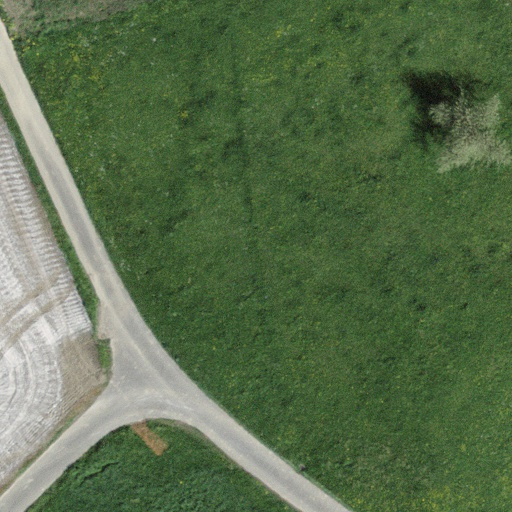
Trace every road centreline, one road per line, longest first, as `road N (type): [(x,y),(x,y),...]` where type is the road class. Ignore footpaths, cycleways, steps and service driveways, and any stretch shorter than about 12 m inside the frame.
road 1 (unclassified): [(0,70),(147,371)]
road 2 (residential): [(147,371),(326,511)]
road 3 (unclassified): [(147,371),(0,504)]
